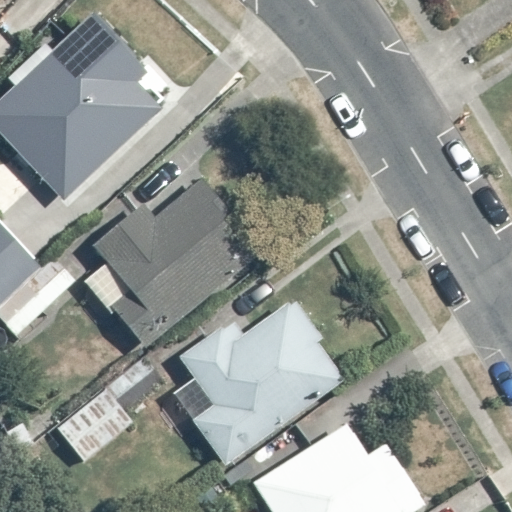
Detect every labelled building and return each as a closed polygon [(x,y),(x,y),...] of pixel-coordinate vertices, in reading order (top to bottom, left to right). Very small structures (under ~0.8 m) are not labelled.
[(139,78),(149,69),(95,13),(0,104),(0,135),(67,205),(133,141),(168,108),(139,78)] [(263,252),(202,178),(153,219),(143,207),(93,249),(104,262),(87,276),(147,348),(263,252)] [(0,301),(40,264),(39,263),(0,221),(0,301)] [(40,264),(0,301),(0,358),(79,284),(50,255),(40,264)] [(348,378),(294,302),(242,339),(230,322),(178,359),(194,381),(175,395),(225,465),(348,378)] [(136,423),(110,387),(56,427),(82,462),(136,423)] [(374,467),(347,424),(254,483),(272,511),(413,511),(425,505),(393,455),(374,467)]
